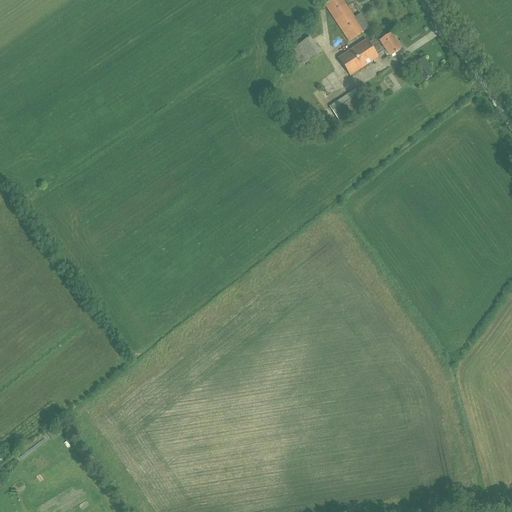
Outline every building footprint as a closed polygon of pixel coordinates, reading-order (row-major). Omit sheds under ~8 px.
[(354,17),(342,0),(331,0),(324,5),(348,42),(370,27),(361,13),(354,17)] [(400,49),(390,34),(379,41),(380,42),(378,43),(375,38),(368,42),(366,39),(338,58),(350,76),(379,57),(377,55),(385,50),(389,56),(400,49)] [(299,68),(321,53),(310,37),(288,52),(299,68)] [(422,82),(433,75),(429,69),(430,68),(423,58),(411,66),(422,82)] [(364,97),(369,93),(364,84),(358,88),(364,97)] [(357,88),(329,106),(340,123),(368,104),(363,97),(357,89),(357,88)]
